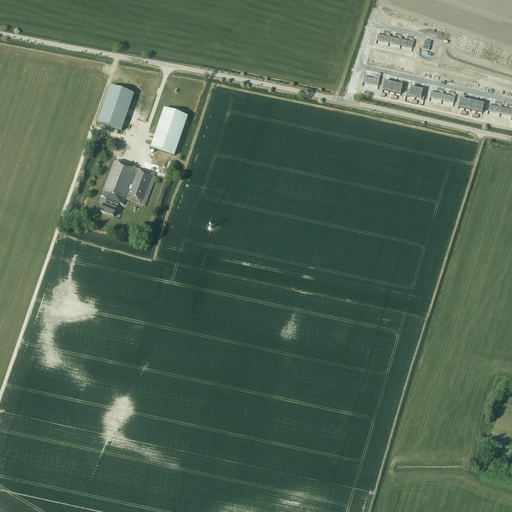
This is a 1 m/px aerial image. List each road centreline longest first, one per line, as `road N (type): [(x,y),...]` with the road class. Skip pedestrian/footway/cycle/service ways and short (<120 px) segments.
road 1 (tertiary): [(511,139),(0,34)]
road 2 (unknown): [(344,102),(356,63),(511,100)]
road 3 (unknown): [(356,63),(372,21),(446,41)]
